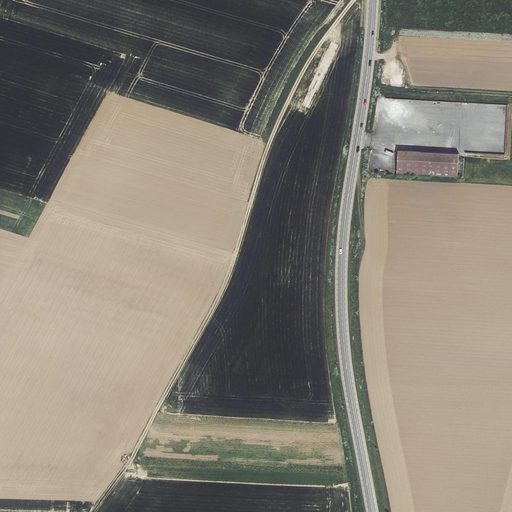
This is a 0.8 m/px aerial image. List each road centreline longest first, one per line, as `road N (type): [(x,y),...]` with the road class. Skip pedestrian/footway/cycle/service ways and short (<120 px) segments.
road 1 (track): [(131,463),(223,293),(290,96),(355,0)]
road 2 (secondary): [(372,0),(340,282),(343,348),(372,511)]
